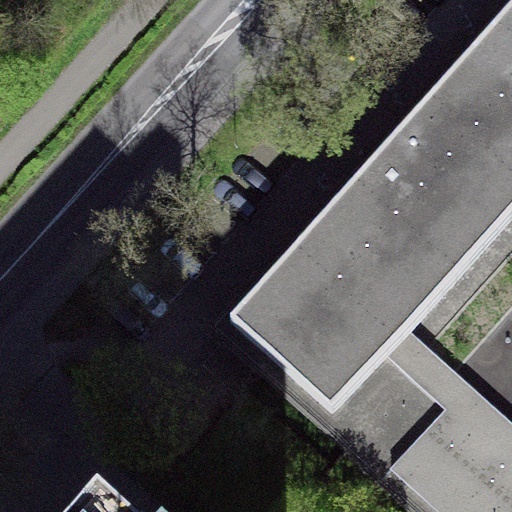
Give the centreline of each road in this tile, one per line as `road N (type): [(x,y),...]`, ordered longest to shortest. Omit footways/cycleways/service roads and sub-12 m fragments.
road 1 (secondary): [(250,0),(0,278)]
road 2 (track): [(145,0),(0,162)]
